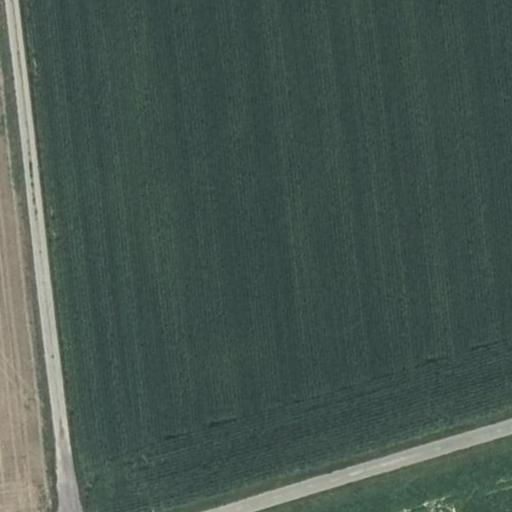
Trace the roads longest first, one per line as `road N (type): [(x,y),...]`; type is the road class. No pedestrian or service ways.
road 1 (track): [(69,511),(11,0)]
road 2 (track): [(237,511),(511,429)]
